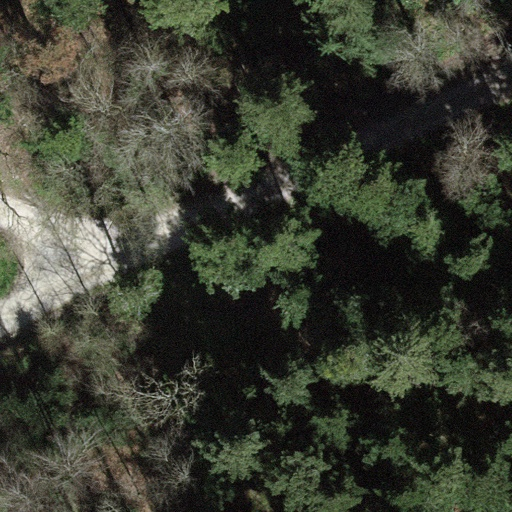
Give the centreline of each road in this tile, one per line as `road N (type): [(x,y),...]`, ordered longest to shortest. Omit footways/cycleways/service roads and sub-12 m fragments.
road 1 (track): [(511,75),(121,240)]
road 2 (track): [(0,317),(121,240)]
road 3 (track): [(121,240),(0,197)]
